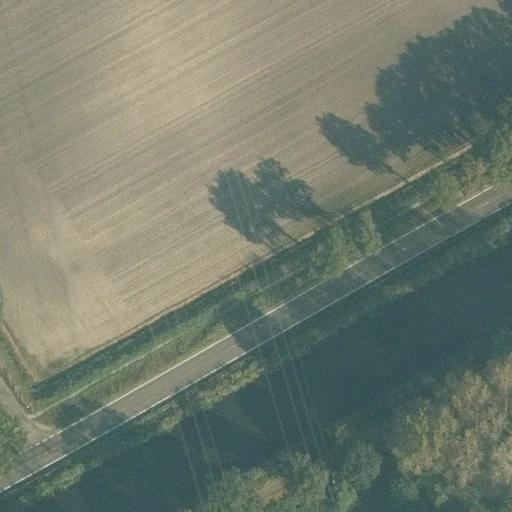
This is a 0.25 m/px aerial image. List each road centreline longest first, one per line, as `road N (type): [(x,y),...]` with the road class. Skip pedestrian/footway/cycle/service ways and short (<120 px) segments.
road 1 (primary): [(41,457),(511,195)]
road 2 (unclassified): [(181,511),(511,331)]
